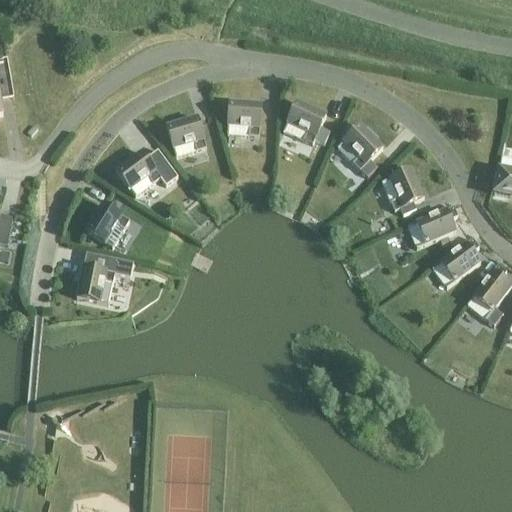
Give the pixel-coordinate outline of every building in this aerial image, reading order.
[(296,106),(283,136),(312,149),(314,144),(320,131),(326,119),(296,106)] [(261,109),(229,107),(226,139),(258,141),(261,109)] [(197,122),(166,131),(175,162),(206,153),(197,122)] [(382,152),(360,130),(337,152),(359,175),(370,165),(382,152)] [(320,131),(314,144),(323,148),(329,136),(320,131)] [(176,181),(157,155),(146,163),(141,156),(116,175),(135,201),(161,182),(166,188),(176,181)] [(511,163),(501,161),(493,198),(511,201),(511,163)] [(370,165),(359,175),(366,182),(377,172),(370,165)] [(424,203),(411,174),(381,187),(394,216),(399,214),(412,208),(424,203)] [(101,208),(84,236),(112,253),(129,226),(101,208)] [(412,208),(399,214),(402,221),(415,215),(412,208)] [(457,221),(453,211),(407,231),(416,253),(455,237),(450,224),(457,221)] [(0,248),(6,250),(12,222),(0,219),(0,248)] [(472,243),(432,273),(446,293),(480,268),(472,257),(479,252),(472,243)] [(83,271),(76,302),(108,310),(115,278),(132,282),(136,266),(88,257),(85,271),(83,271)] [(506,277),(497,270),(466,310),(485,324),(494,313),(511,291),(501,283),(506,277)] [(494,313),(485,324),(493,331),(502,320),(494,313)]
